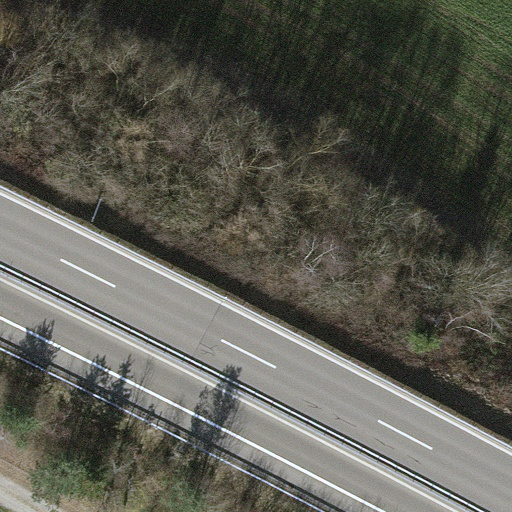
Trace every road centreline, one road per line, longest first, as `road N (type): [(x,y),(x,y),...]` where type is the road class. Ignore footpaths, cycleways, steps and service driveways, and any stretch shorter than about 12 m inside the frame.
road 1 (trunk): [(511,490),(0,228)]
road 2 (trunk): [(0,302),(410,511)]
